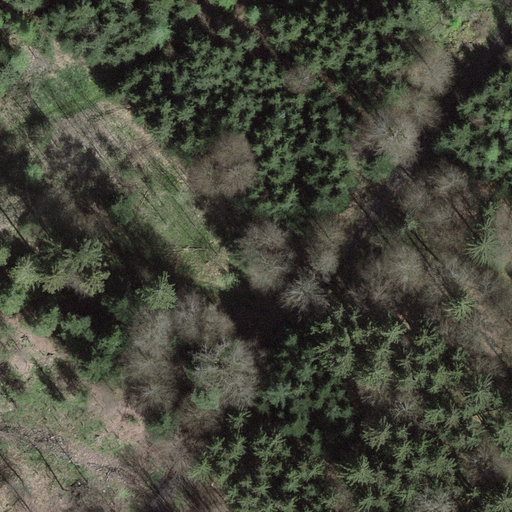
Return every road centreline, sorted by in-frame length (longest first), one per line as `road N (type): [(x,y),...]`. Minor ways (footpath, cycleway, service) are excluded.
road 1 (track): [(109,511),(511,22)]
road 2 (track): [(0,151),(239,7),(269,0)]
